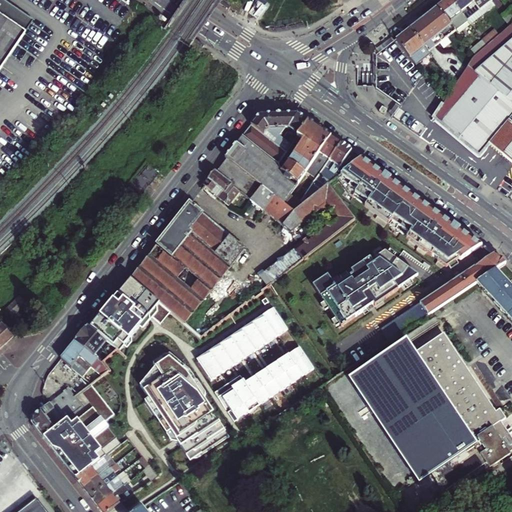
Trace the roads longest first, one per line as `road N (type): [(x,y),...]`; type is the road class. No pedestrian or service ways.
road 1 (tertiary): [(82,511),(16,427),(16,396),(268,73)]
road 2 (primary): [(281,82),(511,246)]
road 3 (primary): [(511,226),(357,114)]
road 4 (unknown): [(502,239),(357,335)]
road 5 (primary): [(162,0),(268,73)]
